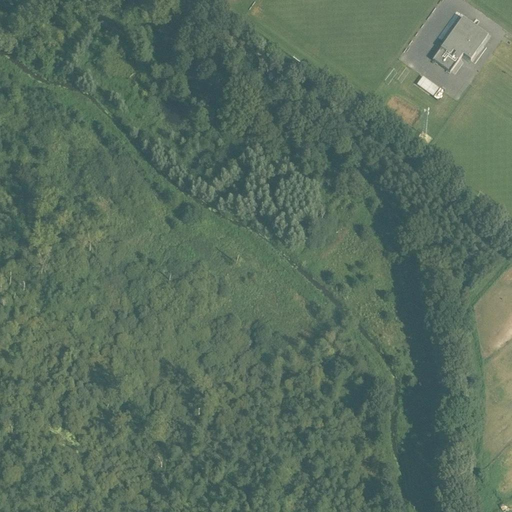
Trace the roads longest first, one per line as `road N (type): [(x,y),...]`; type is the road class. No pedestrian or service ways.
road 1 (track): [(329,108),(511,250)]
road 2 (track): [(198,12),(329,108)]
